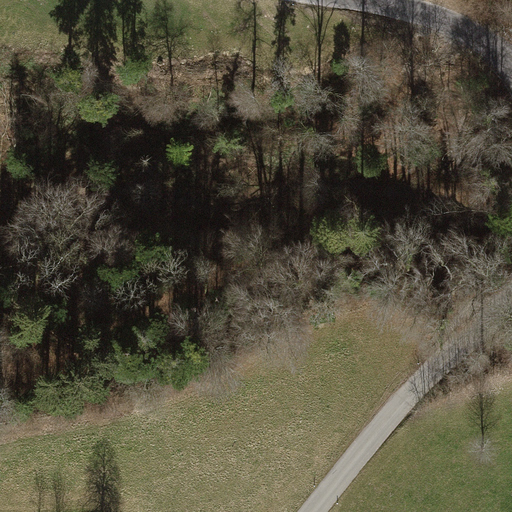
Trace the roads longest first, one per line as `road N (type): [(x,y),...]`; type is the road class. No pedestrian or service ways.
road 1 (unclassified): [(316,511),(397,406),(511,293)]
road 2 (unclassified): [(511,62),(465,29),(347,0)]
